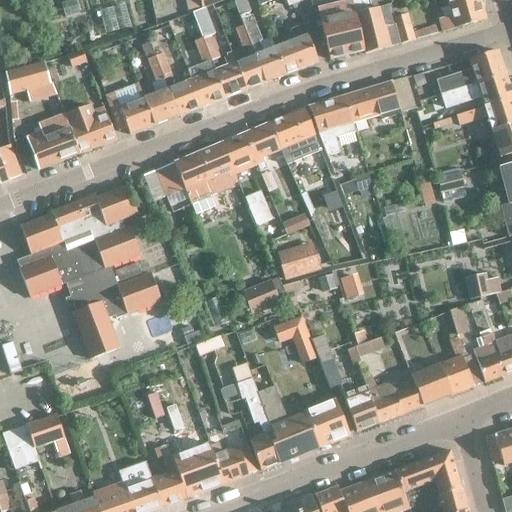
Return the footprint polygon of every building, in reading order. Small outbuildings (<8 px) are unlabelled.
[(185,0),(188,13),(200,11),(198,0),(185,0)] [(199,0),(202,11),(228,0),(199,0)] [(242,0),(234,3),(239,18),(251,13),(245,0),(242,0)] [(366,55),(402,45),(415,41),(408,17),(394,21),(390,6),(375,11),(372,0),(353,0),(351,1),(354,13),(366,55)] [(447,0),(452,16),(440,20),(444,33),(486,20),(480,0),(447,0)] [(329,7),(317,10),(329,60),(364,52),(354,13),(332,19),(329,7)] [(193,15),(202,40),(211,37),(215,35),(206,10),(193,15)] [(241,22),(243,28),(267,83),(285,76),(275,49),(263,54),(259,43),(261,42),(252,18),(241,22)] [(267,83),(243,28),(234,31),(241,50),(245,48),(249,59),(235,64),(246,91),(267,83)] [(275,49),(285,76),(318,63),(305,29),(292,34),(295,41),(275,49)] [(219,60),(211,37),(202,40),(211,63),(219,60)] [(203,66),(211,63),(202,40),(194,43),(203,66)] [(468,88),(506,76),(498,51),(470,61),(473,71),(461,75),(438,82),(443,96),(468,88)] [(216,72),(226,99),(246,91),(235,64),(231,54),(226,56),(227,58),(223,60),(226,68),(216,72)] [(163,55),(155,58),(164,81),(172,78),(163,55)] [(156,84),(164,81),(155,58),(147,62),(156,84)] [(44,63),(4,74),(9,96),(50,84),(44,63)] [(201,109),(226,99),(216,72),(191,81),(201,109)] [(484,108),(511,99),(511,94),(506,76),(468,88),(443,96),(447,109),(481,98),(484,108)] [(402,115),(416,110),(408,78),(393,83),(402,115)] [(191,81),(168,90),(178,118),(201,109),(191,81)] [(346,98),(354,127),(380,118),(381,122),(402,116),(392,84),(373,90),(373,89),(346,98)] [(144,99),(144,100),(139,87),(107,99),(120,133),(128,130),(130,136),(155,127),(144,99)] [(168,90),(144,99),(155,127),(178,118),(168,90)] [(346,98),(308,110),(319,136),(327,156),(344,151),(340,138),(337,139),(335,133),(354,127),(346,98)] [(472,112),(457,117),(460,126),(475,121),(483,118),(482,117),(487,115),(501,160),(511,156),(511,99),(484,108),(475,111),(472,112)] [(66,118),(70,128),(69,128),(80,156),(117,142),(105,110),(93,114),(91,108),(66,118)] [(305,112),(270,126),(280,152),(286,166),(322,152),(305,112)] [(42,134),(26,140),(39,172),(80,156),(69,128),(70,128),(66,118),(65,116),(39,126),(42,134)] [(262,159),(280,152),(270,126),(246,135),(259,166),(264,164),(262,159)] [(246,135),(222,145),(235,176),(259,166),(246,135)] [(235,176),(222,145),(156,171),(167,198),(185,191),(191,205),(211,197),(207,187),(235,176)] [(0,186),(9,183),(9,182),(22,177),(11,148),(0,151),(0,186)] [(499,209),(511,206),(511,165),(500,169),(508,205),(499,207),(499,209)] [(441,194),(465,187),(461,173),(438,179),(441,194)] [(97,200),(96,197),(51,214),(52,217),(21,228),(31,257),(38,254),(41,263),(19,271),(30,299),(66,285),(77,313),(74,314),(91,361),(120,351),(108,321),(116,318),(117,321),(162,304),(151,276),(118,288),(111,269),(141,257),(130,229),(125,231),(122,222),(138,216),(128,188),(97,200)] [(271,221),(260,193),(244,199),(256,227),(271,221)] [(511,206),(499,209),(506,237),(511,236),(511,206)] [(304,215),(282,225),(286,235),(308,226),(304,215)] [(277,255),(284,281),(319,271),(312,249),(311,245),(277,255)] [(137,265),(114,273),(118,284),(141,275),(137,265)] [(486,276),(467,280),(471,301),(496,295),(500,306),(511,301),(511,299),(509,290),(500,293),(497,279),(487,281),(486,276)] [(318,281),(322,294),(336,290),(332,277),(318,281)] [(271,282),(242,294),(251,316),(280,304),(271,282)] [(460,311),(449,314),(457,338),(468,334),(460,311)] [(498,353),(494,343),(492,337),(491,337),(489,332),(479,336),(481,341),(480,342),(482,348),(473,351),(485,383),(502,377),(494,355),(498,353)] [(511,336),(494,343),(498,353),(494,355),(502,377),(511,373),(511,336)] [(311,342),(329,390),(342,385),(324,337),(311,342)] [(359,359),(380,352),(376,341),(355,349),(359,359)] [(457,361),(441,367),(453,396),(474,388),(463,359),(465,358),(461,346),(453,349),(457,361)] [(453,396),(441,367),(414,378),(425,407),(453,396)] [(406,379),(392,384),(404,415),(425,407),(414,378),(407,380),(406,379)] [(277,456),(279,464),(315,450),(301,416),(286,422),(273,389),(257,395),(252,381),(236,387),(241,401),(245,400),(253,425),(268,419),(273,432),(281,455),(277,456)] [(404,415),(392,384),(368,394),(380,424),(404,415)] [(358,433),(380,424),(368,394),(367,392),(353,398),(349,389),(343,392),(358,433)] [(301,416),(315,450),(350,436),(336,402),(301,416)] [(29,434),(35,450),(65,439),(58,416),(26,427),(29,434)] [(511,429),(485,438),(493,463),(502,460),(503,465),(511,462),(511,429)] [(281,455),(273,432),(251,441),(261,471),(279,464),(277,456),(281,455)] [(211,447),(213,453),(225,485),(258,472),(248,446),(239,449),(239,448),(222,454),(218,444),(211,447)] [(169,474),(153,480),(163,508),(225,485),(213,453),(178,465),(172,448),(161,452),(169,474)] [(436,481),(440,494),(462,489),(452,452),(397,472),(404,492),(436,481)] [(401,511),(410,509),(404,492),(397,472),(340,493),(346,511),(401,511)] [(150,511),(163,508),(153,480),(127,489),(125,483),(122,484),(131,511),(150,511)] [(0,483),(0,511),(7,511),(11,511),(2,483),(0,483)] [(26,511),(29,511),(38,511),(37,509),(34,500),(25,503),(19,484),(12,487),(21,511),(26,511)] [(94,495),(96,500),(99,511),(131,511),(122,484),(94,495)] [(346,511),(340,493),(338,488),(316,496),(321,511),(346,511)] [(442,511),(465,511),(469,511),(463,489),(462,489),(440,494),(438,495),(442,511)] [(74,508),(61,511),(99,511),(96,500),(85,504),(81,493),(70,497),(74,508)] [(511,497),(503,499),(505,511),(507,511),(511,510),(511,497)] [(289,511),(316,511),(311,499),(294,505),(296,510),(289,511)]
